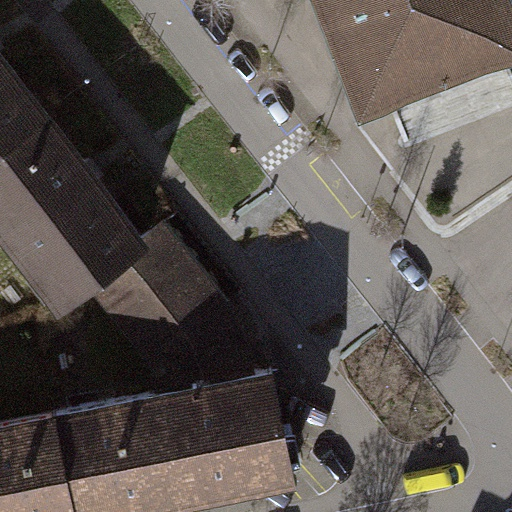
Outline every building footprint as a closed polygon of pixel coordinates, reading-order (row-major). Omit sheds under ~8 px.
[(314,0),(352,100),(382,89),(376,73),(485,32),(491,48),(511,39),(511,23),(503,0),(314,0)] [(0,131),(37,102),(0,56),(0,131)] [(37,102),(0,131),(0,221),(58,293),(85,272),(139,229),(37,102)] [(139,229),(85,272),(125,322),(142,347),(153,368),(158,388),(239,371),(232,342),(222,316),(203,286),(173,248),(151,219),(139,229)] [(158,388),(45,410),(65,510),(284,465),(264,366),(239,371),(158,388)] [(45,410),(0,419),(0,511),(52,511),(65,510),(45,410)]
